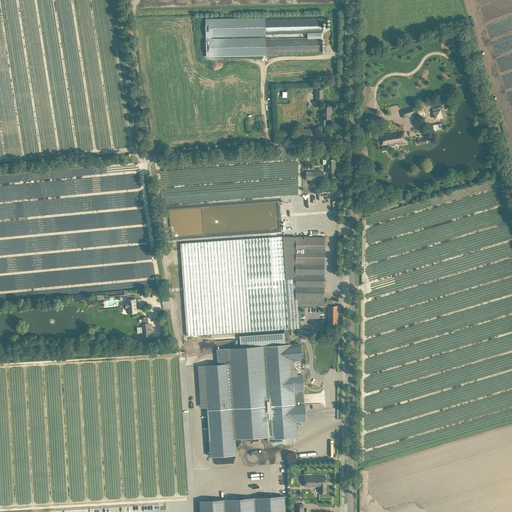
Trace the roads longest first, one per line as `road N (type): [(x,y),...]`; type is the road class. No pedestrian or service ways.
road 1 (unclassified): [(175,337),(153,179),(159,157),(353,141)]
road 2 (tertiary): [(350,511),(353,141)]
road 3 (tertiary): [(353,141),(354,0)]
